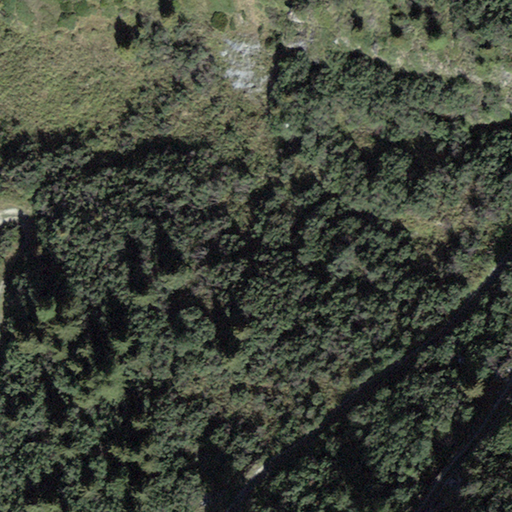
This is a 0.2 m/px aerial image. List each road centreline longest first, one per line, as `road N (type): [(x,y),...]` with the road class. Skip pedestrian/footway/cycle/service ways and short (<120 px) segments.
road 1 (track): [(223,511),(264,462),(296,445),(461,309),(511,244)]
road 2 (track): [(418,511),(511,381)]
